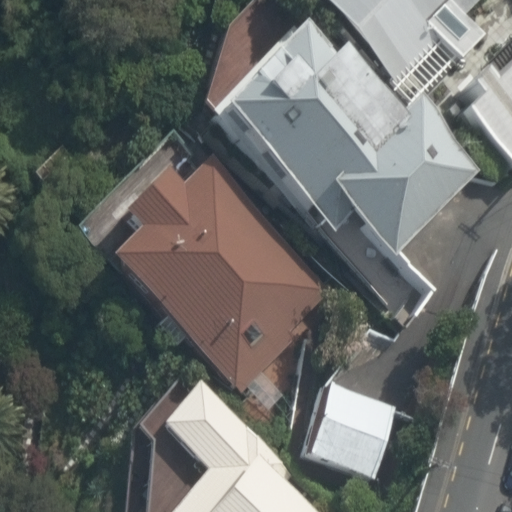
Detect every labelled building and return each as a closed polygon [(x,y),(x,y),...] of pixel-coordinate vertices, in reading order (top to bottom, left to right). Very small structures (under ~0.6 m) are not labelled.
[(296,0),(387,84),(427,41),(459,72),(485,44),(462,23),(481,0),(296,0)] [(341,218),(386,262),(471,175),(400,106),(380,126),(286,35),(202,121),(305,221),(322,237),(341,218)] [(511,176),(511,66),(504,60),(483,83),(472,73),(456,91),(472,106),(455,125),(511,176)] [(97,265),(231,396),(287,340),(283,336),(326,293),(194,163),(167,191),(151,176),(110,218),(126,234),(97,265)] [(183,393),(171,383),(127,434),(142,448),(139,511),(302,511),(277,489),(287,477),(186,389),(183,393)] [(299,460),(366,481),(388,409),(321,389),(299,460)]
